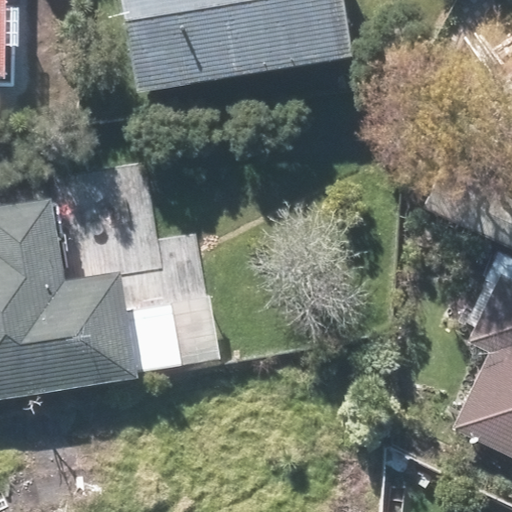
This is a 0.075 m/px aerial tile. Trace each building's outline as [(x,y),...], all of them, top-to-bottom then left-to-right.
[(118,0),(130,85),(344,56),(335,0),(118,0)] [(511,74),(470,101),(511,169),(511,74)] [(0,399),(130,377),(112,270),(63,278),(48,193),(0,201),(0,399)] [(511,285),(491,276),(463,337),(479,345),(442,427),(511,459),(511,285)] [(25,511),(20,464),(0,466),(0,511),(25,511)]
